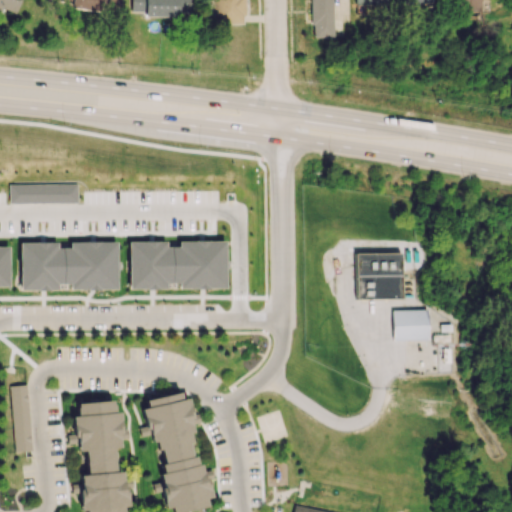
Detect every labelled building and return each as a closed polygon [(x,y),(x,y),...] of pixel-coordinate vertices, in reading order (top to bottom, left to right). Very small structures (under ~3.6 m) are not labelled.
[(19,0),(0,0),(0,7),(15,13),(19,0)] [(177,16),(176,0),(129,0),(129,15),(177,16)] [(243,23),(242,0),(212,0),(213,24),(243,23)] [(330,0),(309,0),(310,37),(331,36),(330,0)] [(464,0),(464,11),(486,12),(486,0),(464,0)] [(77,202),(76,183),(8,184),(8,203),(77,202)] [(224,288),(224,240),(177,240),(177,247),(164,247),(164,240),(127,241),(128,289),(166,288),(166,282),(177,282),(177,288),(224,288)] [(18,290),(56,289),(56,283),(68,283),(68,289),(115,289),(115,241),(68,241),(68,247),(55,248),(55,241),(18,242),(18,290)] [(0,285),(8,286),(7,246),(0,245),(0,285)] [(356,253),(356,301),(402,300),(401,253),(356,253)] [(393,310),(394,341),(429,341),(429,310),(393,310)] [(9,385),(12,451),(29,450),(26,384),(9,385)] [(184,398),(180,399),(178,391),(144,399),(145,407),(140,408),(144,426),(138,428),(139,436),(152,433),(162,481),(151,483),(153,492),(159,490),(163,508),(169,507),(170,511),(177,511),(205,506),(204,498),(205,498),(184,398)] [(75,402),(75,415),(71,415),(72,434),(66,434),(66,443),(76,443),(76,451),(84,451),(85,474),(79,474),(79,483),(70,484),(71,492),(78,492),(79,510),(85,510),(85,511),(121,511),(122,506),(125,506),(123,470),(113,471),(112,448),(120,447),(117,411),(112,412),(112,400),(75,402)]
